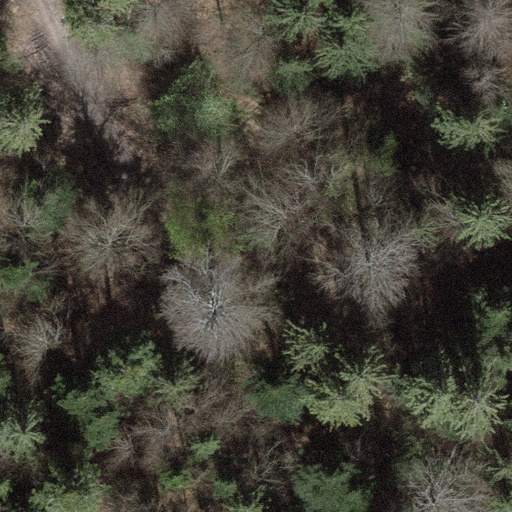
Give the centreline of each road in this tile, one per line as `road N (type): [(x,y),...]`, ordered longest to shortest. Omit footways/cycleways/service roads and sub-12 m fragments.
road 1 (track): [(301,511),(186,282),(60,0)]
road 2 (track): [(110,110),(511,168)]
